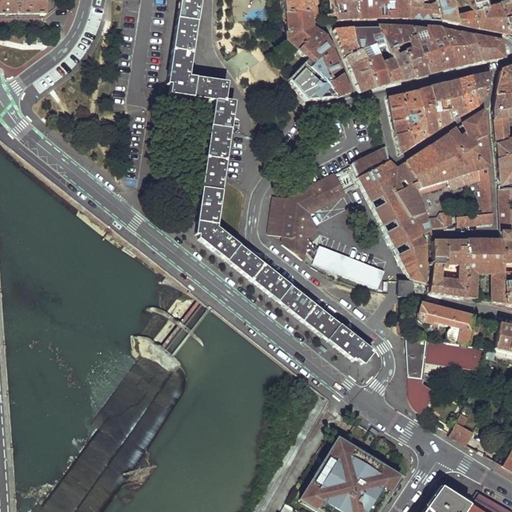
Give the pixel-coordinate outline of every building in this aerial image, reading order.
[(0,0),(0,16),(44,16),(43,0),(0,0)] [(178,0),(175,26),(166,84),(169,85),(168,95),(186,98),(211,102),(215,102),(214,107),(210,133),(199,209),(195,235),(198,236),(198,239),(208,247),(296,317),(302,322),(342,354),(352,362),(354,360),(361,365),(370,353),(313,308),(213,229),(232,109),(232,105),(222,103),(224,85),(213,83),(186,79),(197,0),(178,0)] [(282,0),(284,14),(309,14),(310,24),(314,24),(316,24),(313,0),(282,0)] [(409,19),(408,0),(333,0),(337,22),(347,21),(362,21),(383,20),(409,19)] [(456,20),(450,0),(408,0),(409,19),(424,20),(427,20),(442,22),(458,25),(456,20)] [(475,29),(506,37),(506,36),(503,22),(498,8),(486,11),(483,0),(503,0),(505,6),(511,3),(511,0),(466,0),(471,17),(475,29)] [(498,8),(503,22),(511,19),(511,3),(505,6),(498,8)] [(284,14),(286,32),(311,29),(310,27),(310,24),(309,14),(284,14)] [(458,25),(475,29),(471,17),(456,20),(458,25)] [(511,19),(503,22),(506,36),(511,34),(511,19)] [(395,50),(400,48),(398,42),(406,39),(413,36),(411,28),(399,28),(376,28),(377,29),(383,42),(388,53),(395,50)] [(434,73),(441,71),(423,31),(417,30),(411,28),(413,36),(417,46),(427,74),(434,73)] [(276,50),(277,54),(282,51),(289,57),(296,50),(299,54),(298,55),(300,57),(301,55),(305,60),(299,67),(301,69),(303,67),(307,71),(332,52),(325,38),(318,34),(311,29),(286,32),(286,39),(276,50)] [(338,45),(344,59),(359,53),(351,29),(332,31),(338,45)] [(351,29),(359,53),(361,52),(375,46),(383,42),(377,29),(364,29),(351,29)] [(448,69),(456,67),(441,30),(423,29),(423,31),(441,71),(448,69)] [(463,66),(471,64),(458,34),(441,30),(456,67),(463,66)] [(475,63),(480,62),(469,37),(466,36),(458,34),(471,64),(475,63)] [(413,36),(406,39),(411,49),(417,46),(413,36)] [(489,40),(469,37),(480,62),(491,61),(501,59),(499,43),(489,40)] [(381,63),(391,61),(388,53),(383,42),(375,46),(381,63)] [(381,86),(389,84),(381,63),(375,46),(361,52),(366,64),(374,88),(381,86)] [(427,74),(417,46),(411,49),(405,52),(402,53),(413,78),(420,76),(427,74)] [(391,61),(400,81),(407,80),(413,78),(402,53),(395,56),(394,52),(396,51),(395,50),(388,53),(391,61)] [(332,52),(307,71),(336,99),(349,94),(342,75),(330,83),(327,80),(340,70),(332,52)] [(347,65),(349,71),(366,64),(361,52),(359,53),(344,59),(347,65)] [(400,81),(391,61),(381,63),(389,84),(395,82),(400,81)] [(374,88),(366,64),(349,71),(358,94),(366,91),(374,88)] [(288,82),(288,83),(304,102),(313,101),(336,99),(307,71),(303,67),(301,69),(288,82)] [(511,67),(499,71),(494,98),(511,97),(511,67)] [(479,77),(469,79),(474,108),(480,102),(485,97),(488,74),(479,77)] [(462,81),(455,83),(462,115),(468,111),(474,108),(469,79),(462,81)] [(422,91),(415,93),(426,137),(428,136),(447,125),(462,115),(455,83),(449,84),(436,87),(422,91)] [(408,94),(401,96),(411,147),(426,137),(415,93),(408,94)] [(394,98),(387,99),(393,128),(395,142),(398,156),(411,147),(401,96),(394,98)] [(511,111),(511,97),(494,98),(491,113),(509,112),(511,111)] [(511,111),(509,112),(491,113),(490,115),(495,160),(511,155),(511,111)] [(415,182),(395,193),(409,219),(423,214),(413,190),(447,180),(477,170),(488,168),(481,113),(451,132),(424,150),(404,163),(415,182)] [(356,184),(406,280),(425,284),(426,263),(424,261),(425,245),(420,236),(430,231),(426,222),(423,214),(409,219),(395,193),(379,166),(387,162),(384,147),(349,165),(356,184)] [(511,155),(495,160),(499,242),(501,242),(503,284),(511,283),(511,155)] [(379,166),(395,193),(415,182),(404,163),(395,169),(391,165),(387,162),(379,166)] [(478,180),(482,212),(476,213),(476,216),(469,216),(469,217),(470,226),(492,223),(488,168),(477,170),(478,180)] [(477,170),(447,180),(449,189),(478,180),(477,170)] [(346,173),(338,177),(343,188),(352,183),(346,173)] [(333,176),(307,190),(287,200),(283,237),(282,245),(298,257),(299,249),(303,249),(309,260),(308,262),(378,289),(384,272),(315,246),(314,248),(309,246),(302,237),(313,229),(305,219),(308,214),(345,196),(334,175),(333,176)] [(268,235),(283,237),(287,200),(273,197),(268,235)] [(437,221),(426,222),(430,231),(451,228),(450,220),(446,216),(439,217),(437,221)] [(469,217),(455,219),(456,228),(470,226),(469,217)] [(447,296),(465,298),(465,243),(434,242),(431,243),(429,293),(447,296)] [(491,303),(505,305),(503,284),(501,242),(499,242),(465,243),(465,298),(474,300),(475,275),(490,275),(491,303)] [(399,283),(399,297),(411,297),(411,283),(408,283),(399,283)] [(511,283),(503,284),(505,305),(511,306),(511,283)] [(426,307),(420,306),(418,317),(419,320),(421,322),(423,324),(431,326),(431,323),(437,325),(446,327),(448,331),(446,332),(445,334),(444,335),(443,336),(443,339),(444,341),(445,343),(446,344),(467,348),(473,319),(462,316),(426,307)] [(485,351),(483,359),(511,365),(511,329),(497,325),(492,352),(485,351)] [(418,415),(421,417),(435,393),(422,384),(426,363),(479,372),(483,359),(485,351),(467,348),(446,344),(404,337),(405,357),(408,398),(408,401),(409,404),(410,407),(412,409),(415,412),(418,415)] [(316,346),(314,349),(321,355),(324,352),(316,346)] [(448,437),(466,447),(472,434),(463,429),(467,420),(459,415),(450,434),(448,437)] [(334,447),(324,440),(281,510),(279,511),(372,511),(371,511),(375,505),(380,508),(399,482),(390,476),(396,467),(388,461),(396,449),(357,422),(349,433),(353,436),(345,448),(337,442),(334,447)] [(511,448),(502,467),(511,472),(511,448)] [(462,508),(437,492),(422,511),(463,511),(464,510),(462,508)]
